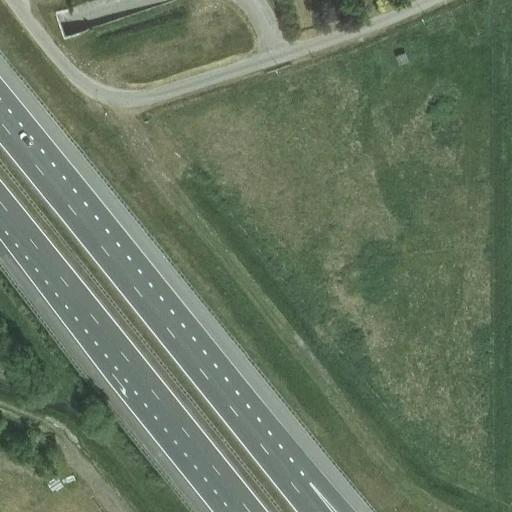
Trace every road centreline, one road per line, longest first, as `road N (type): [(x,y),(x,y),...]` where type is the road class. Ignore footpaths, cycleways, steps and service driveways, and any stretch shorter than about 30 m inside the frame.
road 1 (unclassified): [(430,0),(139,101),(81,86),(13,0)]
road 2 (motorway): [(299,492),(0,129)]
road 3 (motorway): [(0,203),(250,511)]
